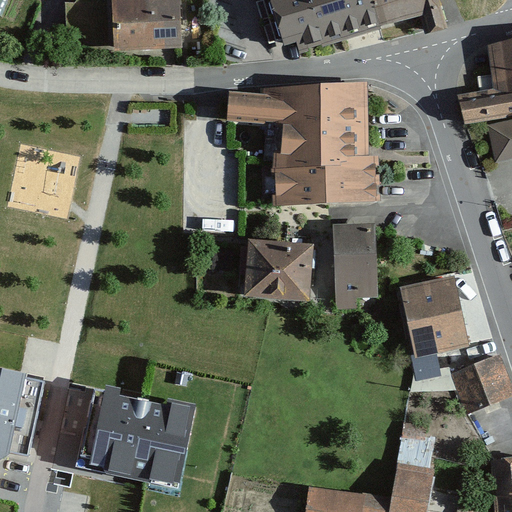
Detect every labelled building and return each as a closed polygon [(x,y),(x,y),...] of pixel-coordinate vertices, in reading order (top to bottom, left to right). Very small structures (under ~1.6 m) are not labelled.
[(111,0),(115,54),(183,50),(179,0),(111,0)] [(275,0),(292,57),(375,35),(373,29),(429,10),(426,0),(275,0)] [(511,41),(488,49),(494,90),(458,98),(465,126),(511,118),(511,41)] [(266,99),(230,98),(228,123),(267,126),(263,163),(272,163),(270,209),(380,204),(379,158),(370,158),(368,85),(267,91),(266,99)] [(511,121),(487,126),(494,164),(511,160),(511,121)] [(376,226),(334,227),(336,311),(358,310),(357,300),(379,299),(376,226)] [(315,250),(250,244),(244,300),(310,306),(315,250)] [(454,278),(400,289),(416,361),(470,349),(454,278)] [(511,392),(499,358),(459,374),(473,411),(511,396),(511,392)] [(0,374),(0,465),(11,454),(26,379),(0,374)] [(194,412),(106,393),(90,471),(177,490),(194,412)] [(427,511),(434,471),(397,465),(392,500),(389,511),(427,511)] [(511,511),(511,468),(498,469),(500,511),(511,511)] [(309,488),(305,511),(364,511),(366,497),(309,488)] [(366,497),(364,511),(389,511),(392,500),(367,496),(366,497)]
